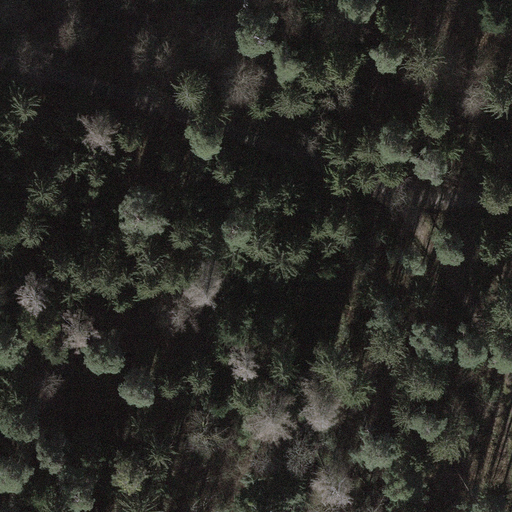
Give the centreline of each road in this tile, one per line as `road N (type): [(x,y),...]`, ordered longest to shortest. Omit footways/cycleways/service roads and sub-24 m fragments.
road 1 (track): [(511,200),(382,196),(304,157),(61,76),(0,66)]
road 2 (track): [(511,371),(439,250),(382,196)]
